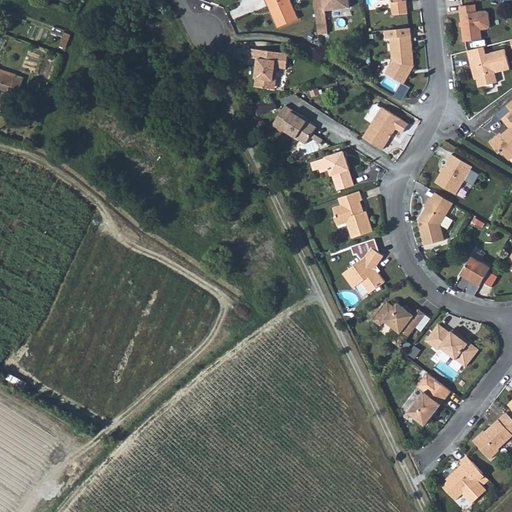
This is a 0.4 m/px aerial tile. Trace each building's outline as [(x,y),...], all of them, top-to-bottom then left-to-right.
[(268,0),(281,28),(301,20),(291,0),(268,0)] [(315,0),(318,20),(328,19),(327,13),(351,11),(349,0),(315,0)] [(382,0),(383,3),(392,2),(394,18),(409,17),(408,4),(404,4),(403,0),(382,0)] [(465,45),(483,43),(481,14),(478,14),(477,6),(461,8),(465,45)] [(481,14),(483,33),(492,32),(490,13),(481,14)] [(328,19),(318,20),(319,27),(328,26),(328,19)] [(319,27),(320,37),(329,36),(328,26),(319,27)] [(393,58),(385,74),(404,84),(411,72),(409,71),(413,64),(412,56),(414,56),(411,26),(386,28),(387,36),(391,36),(393,58)] [(488,56),(486,48),(468,53),(473,70),(475,70),(480,90),(498,86),(496,75),(510,71),(505,52),(488,56)] [(263,81),(275,82),(277,69),(285,70),(287,54),(251,50),(249,59),(256,60),(256,67),(253,67),(252,80),(254,80),(254,89),(262,90),(263,81)] [(0,69),(0,83),(13,88),(17,75),(0,69)] [(263,81),(262,90),(274,91),(275,82),(263,81)] [(0,105),(4,107),(8,95),(0,91),(0,105)] [(259,109),(261,116),(277,111),(274,103),(259,109)] [(303,117),(285,106),(272,127),(279,132),(281,129),(305,145),(310,137),(320,144),(327,133),(317,127),(316,128),(302,119),(303,117)] [(401,118),(382,106),(363,137),(382,150),(396,127),(403,132),(408,124),(402,120),(401,118)] [(511,108),(501,118),(509,129),(500,137),(498,134),(488,142),(497,151),(500,148),(508,158),(511,154),(511,108)] [(338,190),(353,185),(348,170),(350,169),(344,152),(310,163),(313,171),(320,169),(321,172),(329,170),(330,175),(333,175),(338,190)] [(437,182),(458,194),(474,165),(454,154),(437,182)] [(363,200),(361,192),(339,199),(342,206),(333,209),(339,224),(346,222),(351,236),(372,230),(366,211),(362,212),(358,201),(363,200)] [(450,209),(453,203),(437,193),(434,199),(450,209)] [(426,245),(446,241),(442,223),(450,209),(434,199),(431,198),(426,207),(429,208),(421,221),(426,245)] [(386,283),(375,271),(385,256),(376,241),(352,248),(355,257),(358,256),(362,262),(344,274),(355,289),(363,283),(371,294),(386,283)] [(487,276),(492,267),(473,255),(462,274),(470,279),(481,286),(487,276)] [(498,271),(492,267),(487,276),(493,279),(498,271)] [(387,323),(403,334),(399,339),(406,344),(427,314),(420,309),(418,312),(415,316),(406,309),(398,304),(395,309),(389,304),(376,323),(384,328),(387,323)] [(418,312),(408,306),(406,309),(415,316),(418,312)] [(442,346),(467,366),(480,349),(453,329),(452,331),(440,323),(426,340),(439,350),(442,346)] [(396,344),(403,349),(406,344),(399,339),(396,344)] [(429,373),(424,380),(431,385),(426,392),(409,413),(426,426),(453,392),(429,373)] [(426,392),(431,385),(424,380),(419,386),(426,392)] [(500,445),(511,433),(511,417),(507,412),(495,423),(497,425),(493,428),(491,426),(487,430),(485,428),(475,439),(492,457),(501,448),(500,445)] [(478,477),(484,472),(468,454),(461,461),(463,463),(451,475),(453,476),(445,485),(457,498),(465,491),(474,502),(488,488),(481,480),(478,477)] [(481,480),(487,475),(484,472),(478,477),(481,480)]
